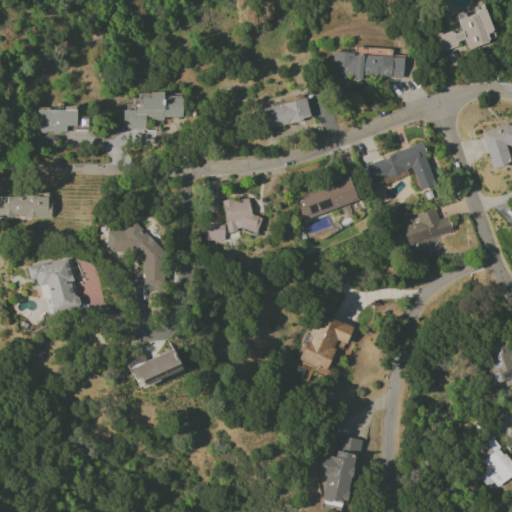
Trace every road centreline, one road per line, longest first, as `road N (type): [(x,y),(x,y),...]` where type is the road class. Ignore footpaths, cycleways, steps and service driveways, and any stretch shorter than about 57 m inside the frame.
road 1 (residential): [(0,164),(181,172),(257,162),(461,93),(511,90)]
road 2 (residential): [(493,265),(418,296),(395,384),(390,476),(402,511)]
road 3 (residential): [(439,100),(493,265),(511,288)]
